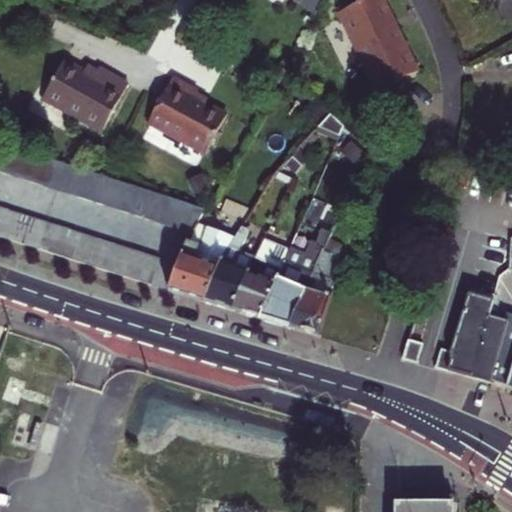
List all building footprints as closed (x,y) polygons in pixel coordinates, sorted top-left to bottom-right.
[(291,0),(315,17),(322,0),(291,0)] [(376,92),(418,72),(404,44),(383,0),(366,0),(339,14),(376,92)] [(99,69),(98,71),(96,77),(87,72),(65,62),(45,103),(106,132),(129,84),(99,69)] [(89,67),(87,72),(96,77),(98,71),(89,67)] [(227,112),(206,101),(195,95),(197,90),(198,89),(174,76),(149,122),(206,153),(227,112)] [(209,96),(197,90),(195,95),(206,101),(209,96)] [(199,227),(209,209),(0,143),(0,172),(195,234),(199,227)] [(304,163),(295,158),(281,174),(295,181),(304,163)] [(157,257),(0,207),(0,236),(149,282),(157,257)] [(187,250),(170,292),(206,303),(221,268),(238,240),(199,227),(195,234),(187,250)] [(247,282),(260,254),(246,247),(252,234),(244,230),(238,240),(221,268),(206,303),(233,311),(247,282)] [(309,257),(293,251),(263,320),(291,328),(325,253),(332,238),(324,235),(314,257),(310,255),(309,257)] [(266,242),(260,254),(247,282),(233,311),(263,320),(293,251),(266,242)] [(342,259),(325,253),(291,328),(319,337),(342,259)] [(437,369),(472,378),(497,297),(459,286),(458,292),(468,295),(452,352),(443,350),(437,369)] [(492,384),(508,329),(490,325),(498,297),(497,297),(472,378),(492,384)] [(423,344),(410,340),(405,358),(417,362),(423,344)] [(396,496),(395,511),(451,511),(451,496),(421,496),(396,496)]
